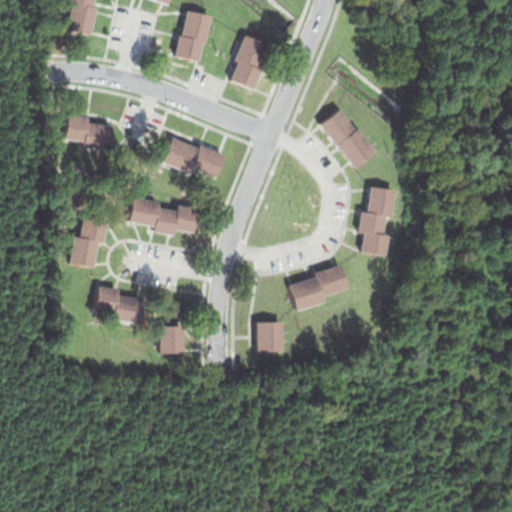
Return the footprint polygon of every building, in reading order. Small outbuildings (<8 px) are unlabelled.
[(64,0),(92,0),(91,6),(97,8),(91,34),(65,28),(71,2),(64,1),(64,0)] [(186,9),(210,14),(199,59),(175,53),(186,9)] [(241,34),(264,44),(255,66),(261,69),(252,90),(228,79),(236,60),(231,58),(241,34)] [(318,123),(339,107),(373,150),(352,166),(318,123)] [(67,114),(63,136),(82,139),(81,146),(109,148),(113,125),(87,122),(87,117),(67,114)] [(170,139),(162,162),(191,172),(192,167),(217,175),(224,154),(198,145),(197,148),(170,139)] [(359,250),(385,254),(389,234),(382,232),(384,215),(392,215),(396,190),(371,185),(366,211),(359,209),(356,230),(363,232),(359,250)] [(130,197),(127,220),(152,224),(152,229),(171,232),(171,226),(193,229),(196,207),(176,204),(176,210),(156,207),(156,200),(130,197)] [(83,211),(108,215),(104,240),(95,238),(92,265),(70,262),(74,234),(80,235),(83,211)] [(285,284),(294,311),(324,302),(321,294),(346,286),(338,261),(312,270),(313,275),(285,284)] [(98,286),(93,310),(111,313),(110,319),(139,324),(143,300),(116,296),(117,290),(98,286)] [(254,323),(281,322),(282,349),(254,350),(254,323)] [(157,325),(184,324),(185,353),(158,354),(157,325)]
